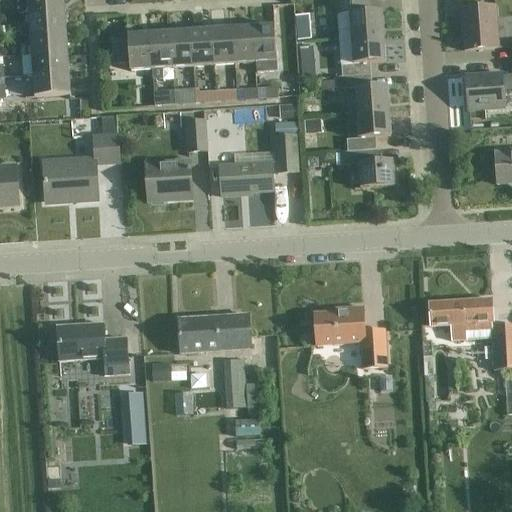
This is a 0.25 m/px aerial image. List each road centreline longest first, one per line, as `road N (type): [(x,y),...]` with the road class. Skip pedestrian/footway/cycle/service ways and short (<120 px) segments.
road 1 (residential): [(0,263),(447,235)]
road 2 (residential): [(447,235),(433,0)]
